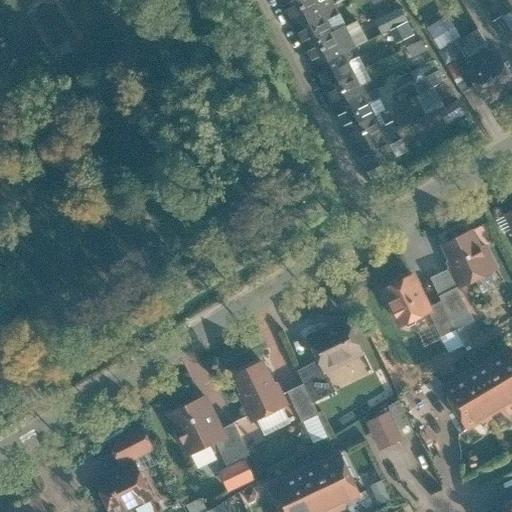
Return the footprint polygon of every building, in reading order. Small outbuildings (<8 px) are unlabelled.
[(293,0),(281,6),(291,25),(333,4),(331,0),(319,0),(317,1),(316,0),(293,0)] [(511,0),(497,0),(505,12),(511,7),(511,0)] [(291,25),(302,47),(331,31),(325,19),(338,13),(333,4),(291,25)] [(400,7),(373,19),(379,31),(406,19),(400,7)] [(441,46),(466,37),(457,13),(432,23),(441,46)] [(500,15),(491,20),(503,39),(511,34),(500,15)] [(407,23),(391,31),(397,42),(413,34),(407,23)] [(302,47),(313,69),(355,47),(344,25),(331,31),(302,47)] [(419,41),(406,47),(410,56),(423,50),(419,41)] [(466,72),(484,102),(511,85),(511,76),(498,53),(495,55),(489,45),(464,60),(469,70),(466,72)] [(313,69),(322,88),(353,73),(347,61),(360,55),(355,47),(313,69)] [(439,70),(413,83),(419,94),(444,81),(439,70)] [(322,88),(334,111),(377,89),(371,78),(358,84),(353,73),(322,88)] [(472,86),(462,92),(472,108),(482,103),(472,86)] [(334,111),(344,132),(374,116),(366,100),(379,93),(377,89),(334,111)] [(455,102),(439,110),(445,123),(461,115),(455,102)] [(344,132),(354,152),(396,130),(391,120),(379,126),(374,116),(344,132)] [(400,137),(396,130),(354,152),(363,170),(393,155),(387,143),(400,137)] [(511,209),(502,214),(511,234),(511,209)] [(475,227),(438,245),(458,286),(494,269),(475,227)] [(430,306),(413,273),(378,290),(397,328),(428,313),(432,311),(430,306)] [(438,295),(441,301),(455,330),(475,320),(458,286),(438,295)] [(441,301),(430,306),(432,311),(428,313),(439,337),(455,330),(441,301)] [(344,318),(305,338),(317,360),(323,373),(362,354),(344,318)] [(511,352),(508,346),(485,360),(511,403),(511,352)] [(263,359),(229,377),(251,421),(286,403),(263,359)] [(295,371),(302,385),(311,402),(333,392),(323,373),(317,360),(295,371)] [(511,403),(485,360),(462,375),(489,418),(511,403)] [(462,375),(439,389),(466,432),(489,418),(462,375)] [(302,385),(286,393),(301,422),(317,414),(311,402),(302,385)] [(420,390),(401,400),(416,430),(435,421),(420,390)] [(206,396),(164,415),(183,456),(215,442),(225,437),(221,428),(206,396)] [(389,411),(366,422),(379,450),(402,439),(389,411)] [(225,437),(215,442),(226,467),(248,456),(232,423),(221,428),(225,437)] [(140,425),(104,441),(115,465),(151,449),(140,425)] [(341,454),(315,465),(335,510),(360,499),(341,454)] [(130,463),(91,485),(105,511),(126,511),(150,499),(130,463)] [(315,465),(290,476),(305,511),(330,511),(335,510),(315,465)] [(305,511),(290,476),(265,487),(275,511),(305,511)] [(190,502),(195,511),(201,511),(211,506),(204,494),(190,502)]
